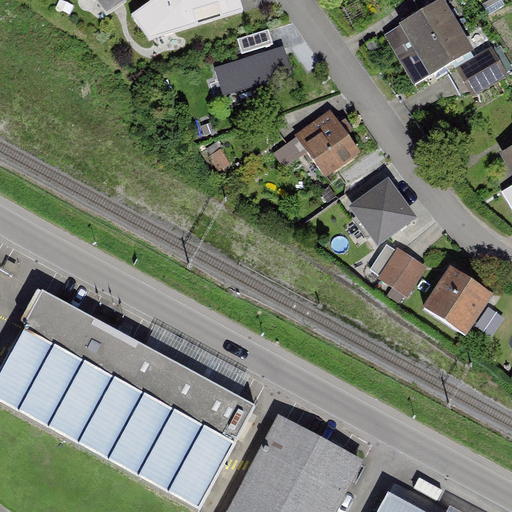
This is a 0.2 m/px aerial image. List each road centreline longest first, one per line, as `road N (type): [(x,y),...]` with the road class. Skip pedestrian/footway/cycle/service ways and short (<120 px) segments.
road 1 (unclassified): [(0,217),(511,494)]
road 2 (residential): [(511,264),(472,237),(430,191),(290,0)]
